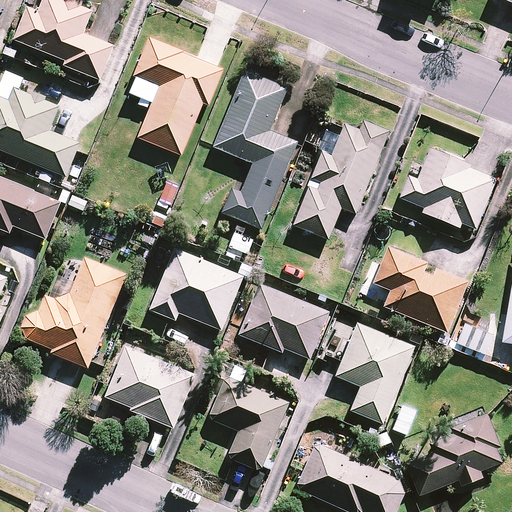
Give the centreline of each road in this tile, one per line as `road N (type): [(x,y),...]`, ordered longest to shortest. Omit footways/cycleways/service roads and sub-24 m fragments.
road 1 (residential): [(511,97),(278,0)]
road 2 (residential): [(0,427),(192,511)]
